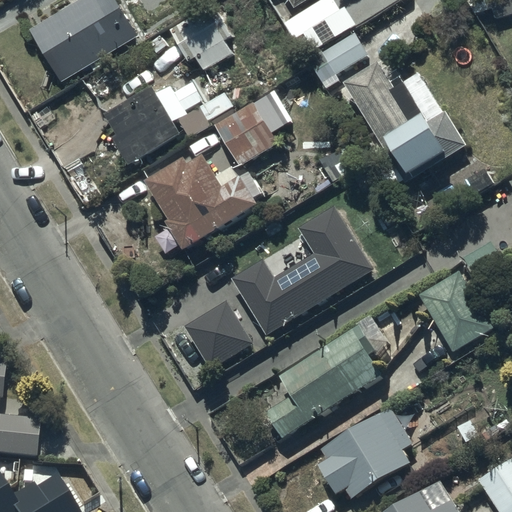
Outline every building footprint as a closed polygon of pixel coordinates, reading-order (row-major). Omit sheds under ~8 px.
[(85,0),(38,27),(41,32),(68,80),(145,37),(124,0),(85,0)] [(322,0),(302,11),(305,15),(302,17),(311,32),(315,29),(325,47),(402,0),(322,0)] [(511,0),(493,0),(498,17),(511,13),(511,0)] [(218,3),(173,28),(192,61),(200,56),(208,71),(236,55),(227,40),(236,35),(218,3)] [(357,32),(313,60),(330,86),(344,77),(341,72),(371,53),(357,32)] [(385,58),(348,80),(396,160),(382,169),(394,188),(410,179),(412,182),(473,146),(427,68),(400,84),(385,58)] [(218,124),(215,119),(239,106),(230,90),(206,104),(191,113),(175,85),(163,92),(159,86),(113,112),(124,132),(119,135),(136,164),(194,131),(197,136),(218,124)] [(258,100),(222,124),(247,165),(297,135),(282,111),(269,119),(258,100)] [(191,155),(154,178),(176,216),(160,225),(172,244),(190,247),(266,201),(249,173),(245,175),(239,165),(223,174),(210,153),(195,162),(191,155)] [(268,256),(236,275),(273,334),(381,267),(341,202),(303,226),(319,252),(281,276),(268,256)] [(511,268),(511,266),(497,240),(470,256),(487,283),(511,268)] [(427,291),(458,349),(498,327),(467,269),(427,291)] [(233,298),(191,323),(217,367),(259,342),(233,298)] [(368,323),(286,373),(299,395),(270,413),(285,437),(391,372),(379,354),(385,350),(368,323)] [(0,419),(1,397),(8,397),(10,359),(0,358),(0,419)] [(397,406),(328,445),(335,458),(325,463),(342,494),(354,488),(357,493),(415,461),(407,447),(417,442),(397,406)] [(41,416),(3,413),(0,453),(38,456),(41,416)] [(511,511),(511,459),(482,476),(503,511),(511,511)] [(36,486),(34,482),(15,494),(0,469),(0,511),(82,511),(58,473),(36,486)] [(429,488),(389,511),(465,511),(458,500),(442,510),(429,488)]
